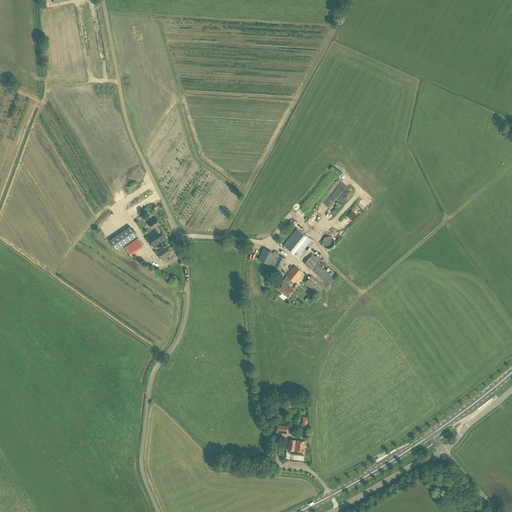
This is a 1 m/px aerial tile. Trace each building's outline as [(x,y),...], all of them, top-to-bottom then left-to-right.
[(349,214),(350,214),(341,222),(346,227),(358,215),(353,210),(349,214)] [(299,212),(294,215),(297,220),(302,217),(299,212)] [(146,219),(144,220),(141,216),(133,222),(136,226),(142,222),(144,225),(148,222),(146,219)] [(156,231),(160,228),(158,226),(160,224),(155,218),(148,223),(152,229),(154,228),(156,231)] [(120,227),(122,230),(129,225),(127,221),(120,227)] [(116,250),(137,236),(130,226),(109,240),(116,250)] [(156,231),(155,231),(145,238),(153,248),(167,238),(160,228),(156,231)] [(299,259),(313,242),(297,229),(283,246),(299,259)] [(125,247),(128,252),(130,256),(144,246),(138,238),(125,247)] [(335,245),(335,244),(334,243),(334,242),(333,241),(332,240),(331,240),(330,240),(329,240),(328,240),(327,240),(325,241),(324,242),(324,243),(323,244),(323,245),(324,247),(324,248),(325,249),(326,250),(327,251),(329,251),(330,251),(331,251),(332,250),(333,249),(334,248),(335,245)] [(165,246),(163,248),(156,253),(161,261),(172,253),(167,245),(165,246)] [(280,270),(286,259),(278,255),(274,253),(268,264),(272,266),(280,270)] [(312,254),(304,264),(329,285),(334,279),(317,264),(321,259),(317,255),(316,257),(312,254)] [(282,280),(276,288),(285,295),(288,297),(294,289),(291,287),(289,286),(293,282),(294,283),(295,283),(303,272),(294,266),(286,276),(283,281),(282,280)] [(324,287),(311,275),(308,278),(307,277),(303,282),(304,283),(318,295),(324,287)] [(310,305),(313,301),(308,296),(304,300),(310,305)] [(287,434),(288,426),(277,425),(276,433),(287,434)] [(304,452),(305,441),(289,439),(288,450),(304,452)]
